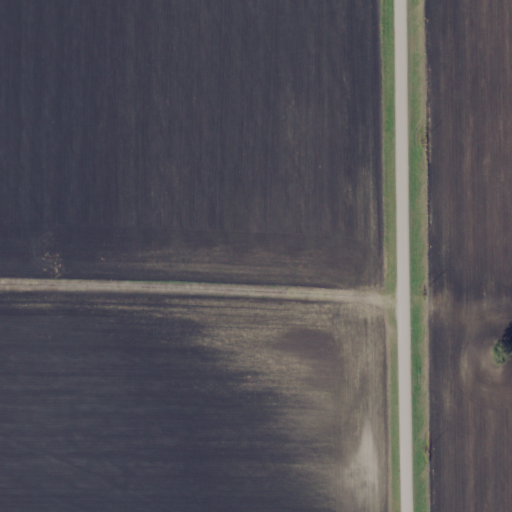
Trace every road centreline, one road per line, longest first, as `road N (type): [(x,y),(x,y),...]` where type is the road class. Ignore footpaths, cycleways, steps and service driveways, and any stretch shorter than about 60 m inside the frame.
road 1 (residential): [(384,511),(417,0)]
road 2 (residential): [(0,283),(395,287)]
